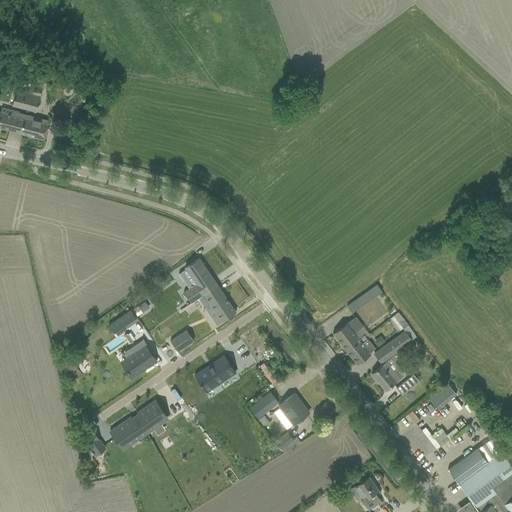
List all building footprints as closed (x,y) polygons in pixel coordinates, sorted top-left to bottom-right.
[(34,86),(32,94),(28,109),(36,111),(42,88),(34,86)] [(12,105),(28,109),(32,94),(16,90),(12,105)] [(54,114),(78,120),(80,110),(56,104),(54,114)] [(0,111),(0,127),(44,139),(48,121),(13,112),(12,115),(0,111)] [(185,269),(178,274),(179,274),(189,289),(183,292),(191,303),(198,298),(202,304),(207,301),(217,315),(212,318),(216,325),(221,322),(227,318),(236,312),(199,258),(185,268),(185,269)] [(161,278),(166,285),(176,278),(171,271),(161,278)] [(345,306),(350,313),(380,290),(375,283),(345,306)] [(138,306),(142,313),(148,308),(144,302),(138,306)] [(130,310),(108,325),(114,333),(115,333),(124,326),(126,328),(127,328),(139,320),(135,314),(134,315),(130,310)] [(388,319),(398,331),(407,324),(398,312),(388,319)] [(333,333),(346,351),(359,341),(361,343),(367,339),(363,334),(357,338),(353,333),(361,326),(354,316),(340,327),(333,333)] [(181,333),(170,341),(177,352),(193,341),(189,335),(186,330),(181,333)] [(374,353),(381,362),(411,339),(404,330),(374,353)] [(133,342),(132,341),(128,334),(127,333),(124,335),(130,344),(133,342)] [(257,350),(260,355),(269,350),(258,333),(241,344),(248,355),(257,350)] [(359,341),(346,351),(356,364),(364,358),(370,354),(369,352),(374,348),(367,339),(361,343),(359,341)] [(137,354),(122,364),(123,364),(127,369),(126,370),(128,372),(132,377),(132,378),(156,362),(151,355),(153,353),(145,342),(144,342),(144,343),(134,350),(137,354)] [(224,355),(194,375),(205,392),(235,372),(224,355)] [(371,374),(385,390),(400,377),(386,361),(371,374)] [(111,367),(105,369),(114,388),(120,385),(111,367)] [(396,388),(401,395),(418,381),(412,374),(396,388)] [(450,383),(429,397),(437,409),(458,395),(450,383)] [(250,408),(252,410),(258,418),(278,403),(270,392),(262,398),(250,408)] [(279,405),(294,424),(308,413),(302,404),(299,400),(294,393),(279,405)] [(139,416),(136,418),(146,432),(153,427),(151,425),(158,421),(159,423),(166,419),(154,402),(137,414),(139,416)] [(132,418),(114,430),(118,436),(120,434),(127,445),(146,432),(136,418),(133,420),(132,418)] [(167,439),(173,452),(196,441),(190,428),(167,439)] [(106,438),(100,429),(89,437),(95,445),(106,438)] [(434,440),(440,447),(450,437),(444,431),(434,440)] [(275,442),(283,452),(300,442),(296,437),(293,440),(287,433),(275,442)] [(511,511),(511,463),(502,450),(486,461),(477,448),(448,469),(447,469),(471,501),(478,511),(511,511)] [(102,455),(104,466),(112,465),(111,454),(102,455)] [(349,489),(357,501),(360,499),(368,510),(381,501),(375,493),(379,491),(369,476),(349,489)] [(478,511),(471,501),(456,511),(478,511)]
